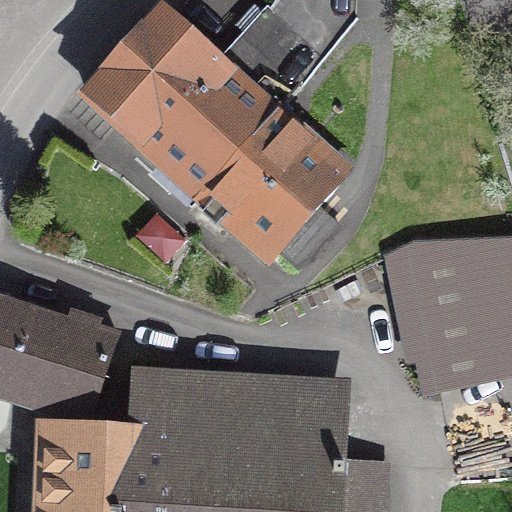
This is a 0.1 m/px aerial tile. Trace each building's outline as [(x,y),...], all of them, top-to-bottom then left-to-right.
[(159,10),(84,96),(199,198),(273,115),(159,10)] [(315,213),(345,180),(273,115),(199,198),(270,262),(277,255),(295,272),(309,265),(338,233),(315,213)] [(511,382),(511,250),(510,242),(393,265),(420,401),(511,382)] [(57,408),(89,419),(114,338),(94,332),(97,325),(67,316),(63,330),(0,309),(0,396),(55,414),(57,408)] [(344,511),(351,378),(132,367),(129,424),(35,419),(30,511),(344,511)]
